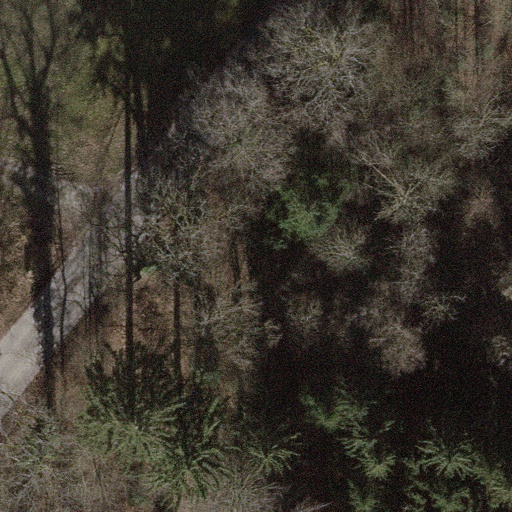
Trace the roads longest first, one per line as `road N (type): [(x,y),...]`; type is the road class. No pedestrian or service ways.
road 1 (tertiary): [(0,382),(305,0)]
road 2 (track): [(140,205),(0,167)]
